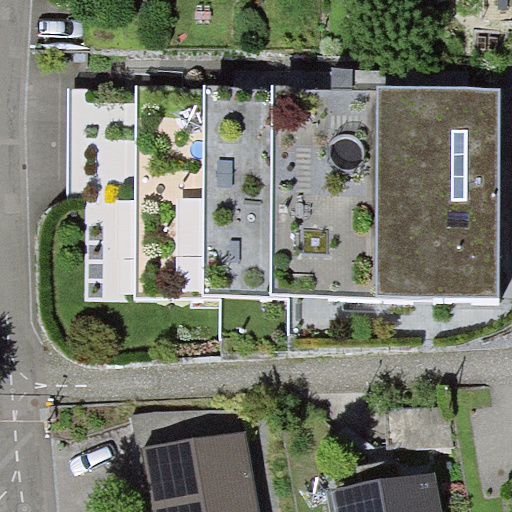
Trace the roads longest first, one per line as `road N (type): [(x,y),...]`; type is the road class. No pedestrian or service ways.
road 1 (residential): [(12,383),(495,369),(511,358)]
road 2 (residential): [(0,157),(12,383)]
road 3 (residential): [(12,383),(21,510)]
road 4 (residential): [(5,0),(0,122)]
